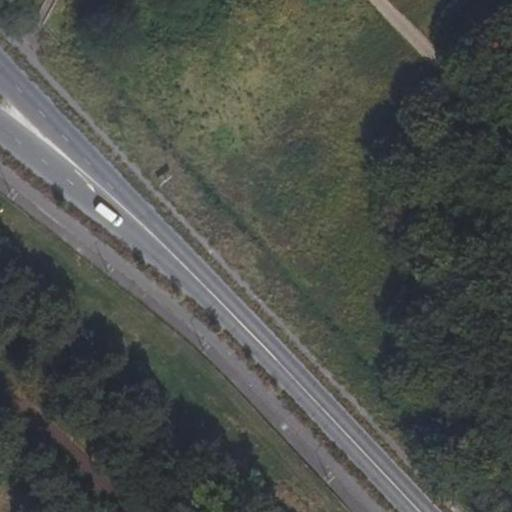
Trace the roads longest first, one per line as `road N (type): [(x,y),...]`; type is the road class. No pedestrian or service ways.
road 1 (secondary): [(245,328),(0,69)]
road 2 (secondary): [(0,148),(245,328)]
road 3 (secondary): [(245,328),(417,511)]
